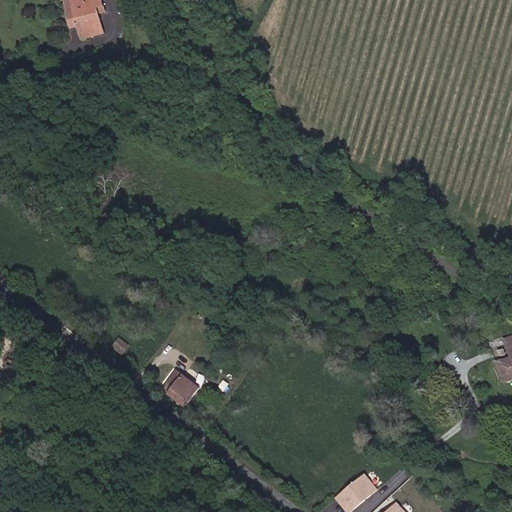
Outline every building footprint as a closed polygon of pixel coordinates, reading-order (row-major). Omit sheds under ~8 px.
[(86,0),(89,16),(97,14),(94,0),(86,0)] [(94,0),(97,14),(100,27),(122,23),(118,5),(117,0),(94,0)] [(470,298),(437,274),(426,292),(458,314),(470,298)] [(511,336),(509,337),(511,348),(511,356),(507,358),(503,345),(492,346),(489,352),(498,383),(511,379),(511,336)] [(206,349),(200,345),(192,354),(198,359),(206,349)] [(169,376),(177,382),(170,392),(190,410),(206,390),(185,373),(177,366),(169,376)] [(381,485),(371,475),(349,494),(359,506),(381,485)]
